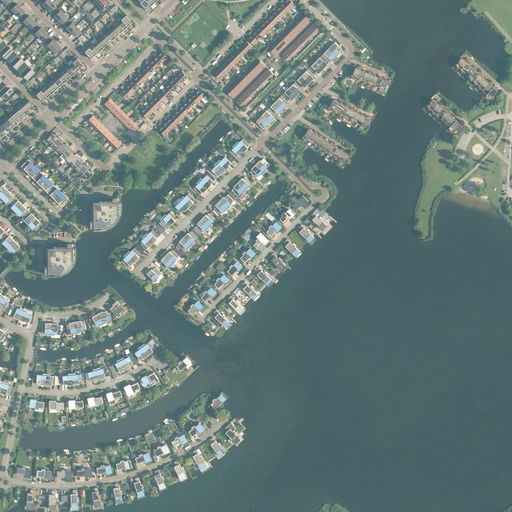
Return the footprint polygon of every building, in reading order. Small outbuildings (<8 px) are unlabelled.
[(8,6),(12,10),(19,4),(15,0),(14,1),(13,0),(10,0),(7,3),(10,5),(8,6)] [(48,8),(50,10),(55,6),(53,4),(54,3),(51,0),(48,0),(44,5),(48,9),(48,8)] [(98,0),(96,2),(99,5),(97,8),(100,11),(106,6),(104,4),(107,0),(98,0)] [(280,0),(282,1),(279,3),(285,9),(289,5),(283,0),(280,0)] [(56,17),(62,11),(64,9),(58,3),(55,6),(50,10),(52,12),(52,13),(56,17)] [(274,3),(273,5),(281,14),(285,9),(279,3),(277,6),(274,3)] [(13,18),(15,20),(19,15),(24,11),(22,9),(23,8),(19,4),(12,10),(16,14),(13,18)] [(274,9),(271,11),(277,18),(281,14),(273,5),(271,6),(274,9)] [(305,10),(301,15),(306,20),(310,16),(305,10)] [(21,18),(24,22),(31,16),(27,12),(26,13),(24,11),(19,15),(15,20),(17,22),(21,18)] [(60,20),(62,22),(67,18),(65,16),(66,15),(62,11),(56,17),(60,21),(60,20)] [(266,11),(264,13),(273,22),(277,18),(271,11),(269,14),(266,11)] [(123,12),(119,16),(125,23),(130,19),(123,12)] [(64,25),(68,29),(74,23),(70,19),(74,16),(71,13),(67,18),(62,22),(64,24),(64,25)] [(266,17),(263,20),(269,26),(273,22),(264,13),(263,14),(266,17)] [(301,15),(297,19),(302,24),(306,20),(301,15)] [(29,25),(31,27),(36,23),(34,21),(35,20),(31,16),(24,22),(28,26),(29,25)] [(119,16),(115,20),(121,27),(125,23),(119,16)] [(297,19),(292,23),(298,28),(302,24),(297,19)] [(314,19),(309,23),(315,29),(319,24),(314,19)] [(115,20),(111,23),(117,30),(121,27),(115,20)] [(258,20),(256,21),(265,30),(269,26),(263,20),(260,22),(258,20)] [(257,25),(255,28),(261,34),(265,30),(256,21),(255,23),(257,25)] [(32,30),(36,34),(43,28),(39,24),(38,25),(36,23),(31,27),(33,29),(32,30)] [(74,23),(68,29),(72,33),(72,32),(74,34),(79,30),(77,28),(78,27),(74,23)] [(111,23),(107,27),(113,34),(117,30),(111,23)] [(292,23),(288,27),(294,32),(298,28),(292,23)] [(309,23),(305,27),(311,33),(315,29),(309,23)] [(101,32),(99,34),(105,41),(109,37),(103,30),(99,26),(97,27),(101,32)] [(107,27),(103,30),(109,37),(113,34),(107,27)] [(288,27),(284,31),(290,36),(294,32),(288,27)] [(305,27),(301,31),(307,37),(311,33),(305,27)] [(41,37),(43,39),(48,35),(46,33),(46,32),(43,28),(36,34),(40,38),(41,37)] [(250,28),(248,29),(257,38),(261,34),(255,28),(252,30),(250,28)] [(257,38),(248,29),(247,31),(249,33),(247,36),(253,42),(257,38)] [(284,31),(280,35),(286,40),(290,36),(284,31)] [(301,31),(297,36),(303,41),(307,37),(301,31)] [(99,34),(95,38),(101,45),(105,41),(99,34)] [(44,42),(48,46),(55,40),(51,36),(50,37),(48,35),(43,39),(45,41),(44,42)] [(280,35),(276,39),(282,44),(286,40),(280,35)] [(297,36),(293,40),(299,45),(303,41),(297,36)] [(95,38),(91,41),(97,48),(101,45),(95,38)] [(245,38),(241,42),(249,50),(251,49),(248,46),(251,44),(245,38)] [(276,39),(272,43),(278,48),(282,44),(276,39)] [(334,39),(327,46),(335,54),(337,51),(337,50),(338,48),(337,47),(339,45),(334,39)] [(55,40),(48,46),(52,50),(53,49),(55,51),(60,47),(58,45),(58,44),(55,40)] [(293,40),(289,44),(295,49),(299,45),(293,40)] [(91,41),(87,45),(93,52),(97,48),(91,41)] [(0,51),(0,52),(3,56),(11,48),(6,42),(0,48),(0,50),(0,51)] [(241,42),(237,46),(243,52),(245,49),(248,52),(249,50),(241,42)] [(272,43),(268,47),(273,52),(278,48),(272,43)] [(289,44),(285,48),(291,53),(295,49),(289,44)] [(93,52),(87,45),(82,48),(88,55),(93,52)] [(237,46),(233,50),(241,58),(243,57),(240,54),(243,52),(237,46)] [(321,52),(326,58),(328,56),(330,57),(331,55),(332,56),(335,54),(327,46),(323,50),(321,52)] [(8,58),(9,60),(16,53),(11,48),(3,56),(7,59),(8,58)] [(291,53),(285,48),(281,52),(286,57),(291,53)] [(154,49),(152,50),(161,59),(165,55),(159,49),(156,51),(154,49)] [(153,54),(151,57),(157,63),(161,59),(152,50),(151,52),(153,54)] [(233,50),(229,54),(235,60),(237,58),(240,60),(241,58),(233,50)] [(319,54),(314,58),(322,66),(325,64),(324,63),(326,61),(324,60),(326,58),(321,52),(320,52),(321,52),(319,54)] [(10,63),(14,66),(22,58),(16,53),(9,60),(11,62),(10,63)] [(229,54),(225,58),(233,66),(235,65),(232,63),(235,60),(229,54)] [(75,55),(71,59),(77,66),(81,62),(75,55)] [(455,62),(460,66),(466,59),(464,58),(465,57),(465,58),(465,57),(464,57),(464,56),(463,56),(462,57),(461,56),(460,56),(455,62)] [(146,57),(144,58),(153,67),(157,63),(151,57),(148,59),(146,57)] [(258,57),(254,61),(259,66),(263,62),(258,57)] [(18,69),(20,71),(27,64),(22,58),(14,66),(17,70),(18,69)] [(145,62),(143,65),(149,71),(153,67),(144,58),(143,60),(145,62)] [(225,58),(221,62),(227,68),(229,66),(232,68),(233,66),(225,58)] [(322,66),(314,58),(310,63),(308,65),(314,71),(316,69),(317,70),(319,68),(320,69),(322,66)] [(71,59),(67,62),(73,69),(77,66),(71,59)] [(460,66),(464,70),(470,64),(468,63),(469,62),(469,61),(468,60),(467,60),(468,60),(467,61),(466,59),(460,66)] [(254,61),(250,65),(255,70),(259,66),(254,61)] [(67,62),(63,66),(69,73),(73,69),(67,62)] [(221,62),(217,66),(225,74),(226,73),(224,71),(227,68),(221,62)] [(27,64),(20,71),(22,73),(21,73),(25,77),(32,69),(27,64)] [(355,76),(356,75),(360,66),(358,65),(358,64),(357,64),(356,64),(355,65),(354,65),(352,68),(350,74),(352,74),(351,76),(355,76)] [(464,70),(468,74),(475,68),(473,66),(474,66),(473,65),(472,64),(471,65),(470,64),(464,70)] [(138,65),(136,66),(145,75),(149,71),(143,65),(140,67),(138,65)] [(250,65),(246,69),(251,74),(255,70),(250,65)] [(63,66),(59,69),(65,76),(69,73),(63,66)] [(137,70),(135,73),(141,79),(145,75),(136,66),(135,68),(137,70)] [(225,74),(217,66),(212,70),(218,76),(221,74),(223,76),(225,74)] [(267,66),(263,70),(268,75),(272,71),(267,66)] [(305,68),(300,72),(308,80),(311,78),(310,77),(312,75),(310,74),(312,72),(307,66),(306,66),(307,66),(305,68)] [(356,75),(362,77),(365,70),(363,69),(364,67),(363,67),(362,66),(361,66),(361,67),(362,67),(360,66),(356,75)] [(174,69),(172,70),(181,79),(185,74),(179,68),(176,71),(174,69)] [(468,74),(473,78),(478,72),(477,71),(478,70),(478,69),(477,69),(477,68),(476,68),(477,69),(476,69),(475,68),(468,74)] [(59,69),(54,73),(61,80),(65,76),(59,69)] [(246,69),(242,73),(247,78),(251,74),(246,69)] [(362,77),(367,79),(371,71),(369,70),(369,69),(369,70),(369,69),(368,69),(367,69),(366,70),(365,70),(362,77)] [(173,74),(170,77),(177,83),(181,79),(172,70),(171,72),(173,74)] [(263,70),(259,74),(264,79),(268,75),(263,70)] [(367,79),(373,82),(376,74),(374,74),(375,72),(374,72),(374,71),(373,71),(372,71),(373,71),(373,72),(371,71),(367,79)] [(294,79),(300,85),(302,83),(303,84),(305,82),(306,83),(308,80),(300,72),(296,77),(294,79)] [(473,78),(477,82),(483,76),(482,74),(482,73),(481,72),(480,74),(478,72),(473,78)] [(54,73),(50,77),(56,84),(61,80),(54,73)] [(130,73),(128,74),(137,83),(141,79),(135,73),(132,75),(130,73)] [(242,73),(238,77),(243,82),(247,78),(242,73)] [(373,82),(378,84),(382,76),(380,75),(380,74),(380,75),(380,74),(379,74),(379,73),(378,73),(377,75),(376,74),(373,82)] [(129,79),(127,81),(133,87),(137,83),(128,74),(126,76),(129,79)] [(259,74),(255,78),(260,83),(264,79),(259,74)] [(382,76),(378,84),(384,87),(387,80),(387,79),(385,78),(386,77),(386,76),(385,76),(384,76),(384,77),(382,76)] [(477,82),(482,86),(487,80),(486,79),(487,78),(487,77),(486,77),(485,77),(483,76),(477,82)] [(50,77),(46,80),(52,87),(56,84),(50,77)] [(166,77),(164,78),(173,87),(177,83),(170,77),(168,79),(166,77)] [(238,77),(234,81),(239,87),(243,82),(238,77)] [(165,82),(162,85),(168,91),(173,87),(164,78),(163,80),(165,82)] [(255,78),(251,82),(256,87),(260,83),(255,78)] [(292,81),(288,85),(295,93),(298,90),(297,90),(299,88),(298,86),(300,85),(294,79),(292,81)] [(46,80),(42,84),(48,91),(52,87),(46,80)] [(482,86),(486,90),(486,91),(492,84),(490,82),(491,82),(491,81),(490,81),(489,80),(489,81),(488,82),(487,80),(482,86)] [(121,81),(120,83),(129,91),(133,87),(127,81),(124,84),(121,81)] [(234,81),(230,85),(235,91),(239,87),(234,81)] [(251,82),(247,86),(252,91),(256,87),(251,82)] [(5,83),(0,88),(0,93),(3,96),(11,88),(7,84),(6,85),(5,83)] [(129,91),(120,83),(118,84),(121,87),(118,89),(124,95),(129,91)] [(42,84),(38,87),(44,94),(48,91),(42,84)] [(486,91),(486,90),(485,92),(486,95),(488,94),(489,96),(496,89),(495,87),(496,86),(495,86),(495,85),(494,85),(492,84),(486,91)] [(157,85),(156,86),(164,95),(168,91),(162,85),(160,87),(157,85)] [(235,91),(230,85),(226,89),(231,95),(235,91)] [(295,93),(288,85),(283,89),(282,91),(281,91),(287,97),(289,95),(290,97),(292,95),(293,96),(295,93)] [(157,90),(154,93),(160,99),(164,95),(156,86),(154,88),(157,90)] [(191,86),(190,88),(198,96),(203,92),(196,86),(194,89),(191,86)] [(247,86),(243,90),(248,95),(252,91),(247,86)] [(44,94),(38,87),(34,91),(40,98),(44,94)] [(191,92),(188,94),(194,100),(198,96),(190,88),(188,89),(191,92)] [(243,90),(239,94),(244,99),(248,95),(243,90)] [(149,93),(148,94),(156,103),(160,99),(154,93),(152,95),(149,93)] [(278,95),(274,99),(282,107),(284,104),(283,103),(285,102),(284,100),(286,98),(280,93),(278,95)] [(149,98),(146,101),(152,107),(156,103),(148,94),(146,96),(149,98)] [(183,94),(182,96),(190,104),(194,100),(188,94),(186,97),(183,94)] [(244,99),(239,94),(234,98),(240,104),(244,99)] [(102,101),(106,105),(111,99),(107,95),(102,101)] [(183,100),(180,102),(186,108),(190,104),(182,96),(180,97),(183,100)] [(332,109),(333,107),(337,100),(337,99),(335,98),(336,97),(336,98),(336,97),(335,97),(335,96),(334,96),(333,98),(331,97),(327,105),(328,106),(328,108),(332,109)] [(27,97),(21,102),(28,109),(33,104),(27,97)] [(426,103),(431,107),(437,101),(435,99),(436,99),(436,98),(435,98),(435,97),(434,97),(433,98),(432,98),(432,97),(431,97),(426,103)] [(106,105),(110,109),(115,104),(111,99),(106,105)] [(267,105),(273,111),(275,109),(276,110),(278,109),(279,109),(282,107),(274,99),(269,103),(269,104),(267,105)] [(333,107),(338,110),(342,102),(340,101),(341,100),(340,99),(339,99),(338,101),(337,100),(333,107)] [(141,101),(140,102),(148,111),(152,107),(146,101),(144,103),(141,101)] [(431,107),(435,111),(441,105),(439,104),(440,103),(441,103),(440,103),(440,102),(439,102),(439,101),(439,102),(437,101),(431,107)] [(21,102),(16,107),(22,114),(28,109),(21,102)] [(148,111),(140,102),(138,104),(141,106),(138,109),(144,115),(148,111)] [(175,102),(174,104),(182,113),(186,108),(180,102),(178,105),(175,102)] [(338,110),(343,113),(347,105),(346,105),(346,103),(346,102),(345,102),(344,102),(345,102),(344,103),(342,102),(338,110)] [(110,109),(114,113),(119,108),(115,104),(110,109)] [(175,108),(172,110),(178,117),(182,113),(174,104),(172,105),(175,108)] [(265,107),(261,112),(269,120),(271,117),(271,116),(272,114),(271,113),(273,111),(267,105),(267,106),(265,107)] [(343,113),(349,115),(353,107),(351,106),(352,106),(351,106),(351,105),(350,105),(349,106),(347,105),(343,113)] [(435,111),(440,115),(446,109),(444,107),(445,107),(445,106),(444,106),(444,105),(443,105),(442,107),(441,105),(435,111)] [(16,107),(11,111),(17,118),(22,114),(16,107)] [(349,115),(354,118),(358,111),(356,110),(357,109),(357,108),(356,108),(355,108),(353,107),(349,115)] [(114,113),(118,117),(123,112),(119,108),(114,113)] [(440,115),(444,120),(450,114),(448,112),(449,111),(449,110),(448,110),(447,110),(448,110),(447,110),(446,109),(440,115)] [(167,110),(166,112),(174,121),(178,117),(172,110),(170,113),(167,110)] [(354,118),(359,121),(364,113),(362,112),(362,111),(362,112),(362,111),(361,111),(361,110),(360,110),(359,112),(358,111),(354,118)] [(11,111),(6,116),(12,123),(17,118),(11,111)] [(85,117),(89,122),(94,116),(90,112),(85,117)] [(118,117),(122,121),(127,116),(123,112),(118,117)] [(167,116),(164,119),(170,125),(174,121),(166,112),(164,113),(167,116)] [(269,120),(261,112),(254,118),(261,125),(263,123),(264,123),(265,121),(266,122),(269,120)] [(364,113),(359,121),(365,124),(369,118),(369,117),(368,117),(367,116),(368,114),(367,114),(367,113),(366,113),(365,113),(366,113),(365,114),(364,113)] [(444,120),(448,124),(455,117),(453,115),(454,115),(453,115),(453,114),(452,114),(452,113),(452,114),(451,115),(450,114),(444,120)] [(6,116),(1,120),(7,128),(12,123),(6,116)] [(89,122),(93,126),(99,120),(94,116),(89,122)] [(122,121),(126,125),(131,120),(127,116),(122,121)] [(448,124),(447,125),(449,129),(450,128),(452,129),(458,122),(457,120),(458,119),(457,118),(456,118),(457,118),(456,118),(455,117),(448,124)] [(159,118),(157,120),(166,129),(170,125),(164,119),(162,121),(159,118)] [(93,126),(97,130),(103,124),(99,120),(93,126)] [(131,120),(126,125),(130,129),(136,124),(131,120)] [(166,129),(157,120),(156,122),(158,124),(156,127),(162,133),(166,129)] [(97,130),(101,134),(107,128),(103,124),(97,130)] [(306,138),(307,137),(312,129),(310,128),(311,127),(310,127),(310,126),(309,126),(308,127),(306,126),(301,134),(303,136),(302,137),(306,138)] [(101,134),(105,138),(111,132),(107,128),(101,134)] [(307,137),(312,140),(317,133),(315,132),(316,131),(316,130),(315,130),(314,129),(314,130),(312,129),(307,137)] [(44,136),(49,141),(57,133),(54,130),(52,132),(50,130),(44,136)] [(105,138),(109,142),(115,137),(111,132),(105,138)] [(49,141),(54,146),(60,140),(59,138),(60,137),(57,133),(49,141)] [(312,140),(317,143),(322,135),(320,134),(321,134),(320,133),(319,133),(318,134),(317,133),(312,140)] [(237,138),(234,141),(242,149),(246,146),(245,145),(248,142),(242,135),(242,136),(240,138),(238,139),(237,138)] [(317,143),(322,146),(327,139),(325,139),(326,137),(325,136),(324,136),(324,137),(322,135),(317,143)] [(115,137),(109,142),(114,146),(119,141),(115,137)] [(322,146),(327,150),(332,142),(330,141),(331,140),(331,141),(331,140),(330,139),(329,139),(328,140),(327,139),(322,146)] [(54,146),(59,151),(67,143),(64,140),(62,142),(60,140),(54,146)] [(242,149),(234,141),(231,143),(233,145),(231,146),(231,147),(229,149),(235,155),(238,152),(239,152),(242,149)] [(327,150),(332,153),(337,146),(335,145),(336,144),(336,143),(335,143),(335,142),(334,142),(334,143),(332,142),(327,150)] [(59,151),(64,156),(71,150),(69,148),(70,147),(67,143),(59,151)] [(332,153),(337,156),(342,149),(340,147),(341,147),(341,146),(340,146),(339,146),(338,147),(337,146),(332,153)] [(342,149),(337,156),(342,160),(347,154),(347,153),(346,152),(345,152),(346,150),(345,149),(344,149),(344,150),(342,149)] [(64,156),(69,162),(77,154),(74,150),(72,152),(71,150),(64,156)] [(69,162),(75,167),(81,160),(79,159),(81,157),(77,154),(69,162)] [(218,156),(216,159),(224,167),(227,164),(227,163),(230,160),(226,156),(224,154),(222,156),(221,156),(220,158),(218,156)] [(258,158),(254,161),(263,169),(265,167),(264,165),(266,164),(268,162),(262,155),(259,159),(258,158)] [(19,163),(25,170),(32,163),(26,156),(19,163)] [(224,167),(216,159),(213,162),(214,163),(213,165),(211,167),(208,169),(214,176),(220,170),(221,171),(224,167)] [(75,167),(80,172),(88,164),(84,161),(83,162),(81,160),(75,167)] [(263,169),(254,161),(251,164),(252,165),(249,169),(255,175),(257,172),(257,173),(259,171),(260,172),(263,169)] [(25,170),(32,176),(39,169),(32,163),(25,170)] [(88,164),(80,172),(84,177),(85,177),(91,171),(89,169),(91,167),(88,164)] [(32,176),(38,183),(46,176),(39,169),(32,176)] [(200,175),(198,177),(206,186),(209,182),(208,181),(212,178),(208,174),(210,172),(208,169),(205,172),(206,172),(204,174),(203,174),(202,176),(200,175)] [(240,176),(236,179),(245,188),(247,185),(246,184),(248,182),(250,180),(244,174),(240,177),(240,176)] [(38,183),(45,190),(52,182),(46,176),(38,183)] [(206,186),(198,177),(195,180),(196,181),(195,183),(193,185),(192,185),(199,191),(202,188),(203,189),(206,186)] [(245,188),(236,179),(233,183),(234,183),(231,187),(237,193),(239,191),(241,189),(242,190),(245,188)] [(45,190),(52,196),(59,189),(52,182),(45,190)] [(2,201),(4,204),(12,196),(10,194),(11,192),(7,188),(0,194),(0,195),(4,199),(2,201)] [(59,189),(52,196),(58,203),(65,196),(59,189)] [(221,194),(218,198),(227,206),(229,203),(228,202),(230,200),(232,197),(233,197),(232,197),(234,195),(228,189),(222,195),(221,194)] [(182,193),(180,195),(188,204),(191,201),(190,200),(194,196),(187,190),(185,193),(185,192),(184,194),(182,193)] [(291,202),(296,207),(301,201),(302,203),(306,198),(301,193),(297,197),(296,196),(293,198),(294,199),(291,202)] [(118,195),(113,195),(101,195),(101,198),(97,198),(97,201),(96,202),(96,201),(95,201),(95,200),(94,200),(94,201),(93,201),(93,202),(93,203),(94,204),(94,205),(92,205),(92,209),(87,209),(87,226),(97,226),(101,225),(104,225),(106,224),(108,222),(110,221),(112,219),(114,217),(115,215),(116,213),(117,211),(118,208),(118,205),(118,198),(118,195)] [(188,204),(180,195),(177,198),(178,199),(176,201),(177,201),(175,203),(174,203),(181,210),(184,206),(185,207),(188,204)] [(9,204),(13,208),(20,201),(15,197),(14,198),(12,196),(4,204),(6,206),(9,204)] [(227,206),(218,198),(215,201),(216,202),(212,205),(219,211),(221,209),(223,207),(224,209),(227,206)] [(20,214),(25,209),(23,207),(24,206),(20,201),(13,208),(17,213),(18,212),(20,214)] [(278,216),(283,220),(288,215),(289,216),(293,211),(288,206),(284,210),(283,209),(280,211),(281,212),(278,216)] [(164,211),(161,214),(170,222),(173,219),(172,218),(176,215),(169,208),(169,209),(167,211),(165,212),(164,211)] [(22,217),(26,221),(33,214),(29,210),(28,211),(25,209),(20,214),(23,216),(22,217)] [(325,222),(323,220),(320,217),(321,216),(318,213),(317,214),(312,209),(310,212),(313,215),(311,217),(320,226),(325,222)] [(203,213),(200,216),(208,224),(211,221),(210,220),(212,218),(211,218),(213,216),(214,216),(208,210),(204,213),(203,213)] [(33,214),(26,221),(30,226),(31,225),(33,227),(34,227),(36,224),(39,222),(36,220),(37,219),(33,214)] [(156,222),(154,224),(160,230),(166,224),(167,225),(170,222),(161,214),(159,216),(160,218),(158,219),(159,220),(156,222),(156,221),(156,222)] [(198,227),(195,229),(198,232),(204,226),(206,227),(208,224),(200,216),(197,219),(198,220),(194,223),(198,227)] [(265,229),(269,233),(275,228),(276,229),(280,225),(275,219),(271,223),(270,222),(267,224),(268,225),(265,229)] [(299,230),(306,237),(308,239),(312,234),(307,229),(308,228),(306,226),(305,227),(300,222),(297,224),(301,228),(299,230)] [(146,229),(143,232),(152,240),(155,237),(154,236),(160,230),(154,224),(153,223),(152,223),(150,225),(151,227),(149,229),(147,231),(146,229)] [(185,231),(182,234),(190,242),(193,240),(192,238),(193,237),(195,234),(196,235),(196,234),(189,228),(186,232),(185,231)] [(263,242),(267,238),(259,230),(253,236),(255,238),(250,243),(255,248),(262,241),(263,242)] [(0,238),(0,239),(4,244),(11,237),(6,232),(5,233),(3,231),(0,234),(0,237),(0,238)] [(136,242),(139,245),(142,249),(148,243),(149,244),(152,240),(143,232),(141,235),(142,236),(140,238),(138,240),(136,242)] [(190,242),(182,234),(179,237),(180,238),(176,241),(182,248),(183,248),(182,247),(185,245),(186,244),(188,245),(190,242)] [(285,244),(292,251),(294,253),(298,248),(293,243),(294,242),(292,240),(291,241),(286,236),(283,238),(287,242),(285,244)] [(11,237),(4,244),(8,248),(9,247),(11,249),(14,247),(16,244),(14,242),(15,241),(11,237)] [(46,254),(45,254),(42,254),(42,255),(42,272),(52,272),(55,271),(58,270),(61,269),(63,268),(65,267),(67,265),(68,263),(70,261),(71,259),(72,256),(72,253),(73,250),(73,244),(73,241),(55,241),(55,244),(52,244),(52,247),(50,247),(50,246),(49,246),(48,246),(48,247),(47,247),(47,248),(48,249),(49,250),(48,251),(47,251),(46,254)] [(128,247),(125,250),(134,259),(137,255),(136,254),(139,251),(136,248),(139,245),(136,242),(133,245),(131,247),(129,249),(128,247)] [(174,245),(172,247),(180,255),(182,252),(174,245)] [(249,254),(250,255),(254,251),(248,245),(245,249),(244,248),(241,250),(242,251),(239,255),(243,259),(249,254)] [(164,252),(172,261),(173,262),(180,255),(172,247),(171,246),(168,250),(167,249),(164,252)] [(134,259),(125,250),(123,253),(124,254),(122,256),(120,258),(126,264),(130,261),(130,262),(134,259)] [(271,258),(278,265),(280,267),(284,263),(279,258),(280,256),(278,254),(277,255),(272,250),(269,253),(273,256),(271,258)] [(172,261),(164,252),(161,256),(158,260),(164,266),(165,266),(164,266),(166,264),(167,264),(168,262),(170,263),(172,261)] [(236,267),(237,268),(241,264),(235,258),(232,262),(231,261),(228,263),(229,265),(226,268),(230,272),(236,267)] [(150,268),(149,267),(146,271),(154,279),(157,276),(155,275),(160,270),(154,264),(150,268)] [(257,272),(265,280),(266,281),(270,277),(265,272),(266,271),(264,268),(263,269),(258,264),(255,267),(258,270),(257,272)] [(223,280),(224,281),(228,277),(222,271),(219,275),(217,274),(215,277),(216,278),(213,281),(217,286),(223,280)] [(242,286),(250,293),(252,295),(256,291),(251,286),(252,285),(250,283),(249,284),(244,278),(241,281),(244,284),(242,286)] [(210,293),(211,294),(215,290),(209,285),(205,288),(204,287),(202,290),(203,291),(200,294),(204,299),(210,293)] [(228,300),(236,308),(238,310),(242,305),(237,300),(238,299),(236,297),(235,298),(229,293),(227,295),(230,299),(228,300)] [(119,312),(117,310),(119,309),(122,306),(114,297),(110,301),(111,302),(107,305),(115,315),(119,312)] [(197,306),(198,307),(202,303),(196,298),(192,301),(191,300),(189,303),(190,304),(187,307),(191,312),(197,306)] [(12,315),(16,316),(21,306),(17,304),(17,306),(14,305),(12,304),(12,303),(10,306),(8,311),(12,313),(12,315)] [(21,306),(16,316),(20,318),(21,317),(25,319),(26,316),(27,315),(29,311),(28,311),(26,310),(24,309),(24,307),(21,306)] [(99,309),(95,311),(100,321),(103,320),(104,321),(109,319),(103,307),(99,310),(99,309)] [(214,315),(222,322),(223,324),(228,319),(223,314),(224,313),(221,311),(220,312),(215,307),(213,309),(216,313),(214,315)] [(100,321),(95,311),(90,313),(91,314),(87,316),(91,324),(91,323),(93,322),(94,322),(96,321),(96,323),(100,321)] [(77,317),(72,318),(75,330),(78,329),(78,327),(80,327),(83,326),(82,318),(77,319),(77,317)] [(75,330),(72,318),(68,319),(68,320),(63,321),(65,329),(65,330),(66,332),(75,330)] [(44,332),(48,332),(49,320),(44,320),(44,321),(39,321),(39,329),(42,329),(42,330),(44,330),(44,332)] [(49,320),(48,332),(52,332),(52,330),(54,330),(57,330),(57,331),(58,331),(58,327),(58,322),(53,321),(53,320),(49,320)] [(141,340),(138,343),(146,352),(149,349),(149,348),(152,345),(150,342),(147,338),(147,339),(145,340),(144,340),(143,342),(141,340)] [(146,352),(138,343),(135,345),(136,346),(132,350),(137,357),(141,354),(142,355),(146,352)] [(120,354),(117,356),(122,366),(127,364),(126,363),(130,361),(125,351),(120,354)] [(188,358),(184,354),(178,359),(177,358),(175,360),(176,361),(171,366),(173,369),(177,365),(178,367),(188,358)] [(122,366),(117,356),(114,358),(115,359),(112,360),(110,362),(114,370),(118,367),(118,368),(122,366)] [(97,364),(94,365),(97,376),(101,375),(101,374),(106,373),(102,361),(97,363),(97,364)] [(97,376),(94,365),(90,366),(91,368),(88,369),(85,370),(85,369),(86,373),(88,378),(92,377),(93,378),(97,376)] [(150,377),(154,374),(151,369),(144,373),(144,372),(139,375),(140,376),(143,381),(147,379),(148,380),(151,378),(150,377)] [(38,382),(43,382),(44,370),(40,370),(40,372),(38,372),(35,372),(35,371),(34,371),(34,380),(38,381),(38,382)] [(44,370),(43,382),(48,382),(48,381),(52,382),(53,373),(50,373),(47,372),(48,371),(44,370)] [(70,382),(69,370),(65,370),(65,372),(63,372),(63,373),(60,373),(61,381),(65,381),(66,382),(70,382)] [(73,370),(69,370),(70,382),(75,381),(75,380),(79,380),(79,378),(78,371),(75,371),(73,371),(73,370)] [(1,378),(0,381),(0,390),(2,391),(2,390),(6,391),(9,385),(9,383),(6,382),(4,381),(5,379),(1,378)] [(133,387),(137,385),(135,379),(128,382),(127,381),(122,383),(125,390),(130,388),(131,389),(134,388),(133,387)] [(119,393),(117,387),(110,390),(109,388),(104,390),(108,402),(113,400),(112,397),(115,396),(115,395),(119,393)] [(223,396),(218,391),(213,396),(212,395),(210,397),(211,398),(205,403),(208,406),(211,403),(213,405),(223,396)] [(96,400),(100,399),(99,393),(91,395),(91,393),(85,395),(87,402),(92,401),(93,403),(96,402),(96,400)] [(36,405),(41,405),(42,399),(34,398),(34,396),(28,396),(27,403),(33,404),(32,406),(36,406),(36,405)] [(56,406),(61,406),(61,399),(53,399),(53,398),(47,397),(47,405),(53,405),(53,407),(56,407),(56,406)] [(76,404),(81,404),(80,397),(72,398),(72,397),(66,397),(67,399),(67,405),(73,404),(73,406),(76,406),(76,404)] [(191,422),(188,424),(189,425),(185,428),(189,433),(196,429),(196,430),(201,426),(197,420),(192,423),(191,422)] [(223,430),(231,438),(232,440),(237,436),(232,430),(233,429),(231,427),(233,425),(228,420),(222,425),(225,428),(223,430)] [(168,438),(172,444),(178,440),(179,441),(184,438),(180,431),(175,434),(175,433),(172,435),(173,436),(168,438)] [(208,442),(215,451),(216,452),(221,448),(217,443),(218,442),(216,439),(215,440),(211,434),(208,436),(211,440),(208,442)] [(153,452),(153,453),(160,449),(161,451),(166,448),(163,441),(158,444),(157,442),(154,444),(155,445),(151,447),(152,449),(153,452)] [(190,454),(196,463),(197,465),(203,461),(199,455),(200,455),(198,452),(197,453),(193,446),(190,448),(193,453),(190,454)] [(140,451),(139,450),(136,451),(137,453),(132,455),(135,460),(142,458),(142,459),(148,457),(145,449),(140,451)] [(113,460),(115,466),(122,464),(123,466),(128,464),(126,456),(121,458),(121,456),(117,457),(118,459),(113,460)] [(172,464),(178,476),(183,473),(180,467),(181,466),(180,463),(178,464),(175,457),(172,459),(174,463),(172,464)] [(107,461),(102,463),(101,461),(98,462),(98,463),(94,464),(95,471),(103,469),(103,470),(109,469),(108,468),(111,467),(110,463),(108,464),(107,461)] [(21,473),(27,474),(28,466),(23,465),(23,464),(19,463),(19,465),(14,464),(14,471),(21,471),(21,473)] [(82,472),(83,474),(88,473),(87,465),(82,466),(82,464),(78,465),(79,466),(74,467),(75,473),(82,472)] [(42,475),(47,475),(48,467),(42,467),(42,466),(39,465),(39,467),(34,467),(34,473),(42,473),(42,475)] [(59,466),(59,467),(54,468),(54,474),(62,474),(62,475),(68,475),(68,470),(68,467),(62,467),(62,466),(59,466)] [(152,473),(156,484),(157,485),(163,483),(160,476),(161,476),(160,473),(159,473),(156,466),(152,468),(154,472),(152,473)] [(132,481),(135,491),(136,493),(142,491),(139,484),(141,484),(140,480),(138,481),(136,474),(133,475),(134,480),(132,481)] [(111,486),(113,497),(114,499),(120,497),(118,490),(119,490),(119,487),(117,487),(116,480),(112,481),(113,485),(111,486)] [(89,490),(91,501),(91,503),(98,502),(96,495),(98,494),(97,491),(96,491),(95,484),(91,485),(92,489),(89,490)] [(25,490),(24,502),(23,503),(30,504),(30,497),(32,497),(32,494),(31,493),(31,486),(28,486),(27,491),(25,490)] [(68,498),(68,503),(69,505),(75,504),(74,497),(76,497),(76,494),(74,494),(74,487),(70,487),(70,492),(68,492),(68,498)]
